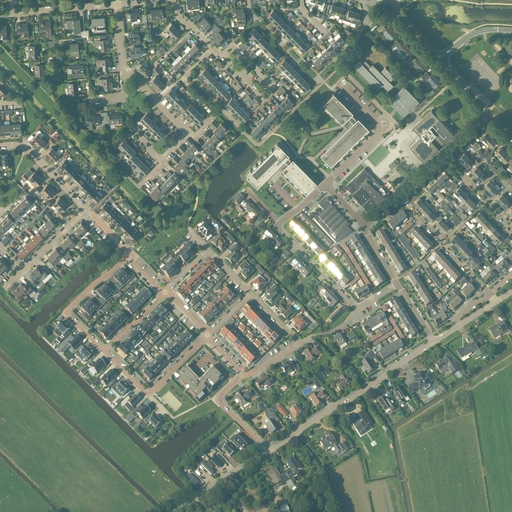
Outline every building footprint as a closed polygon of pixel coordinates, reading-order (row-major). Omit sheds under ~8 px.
[(186,0),(187,3),(184,3),(185,11),(190,11),(190,8),(193,8),(192,0),(186,0)] [(202,2),(199,2),(198,0),(192,0),(193,8),(196,8),(197,10),(202,10),(202,2)] [(334,16),(335,14),(338,7),(332,5),(332,6),(329,5),(326,14),(330,16),(331,15),(334,16)] [(338,18),(343,20),(346,10),(344,9),(344,8),(338,7),(335,14),(339,15),(338,18)] [(236,14),(237,18),(244,17),(244,11),(243,11),(243,8),(233,9),(233,14),(236,14)] [(157,18),(156,9),(150,10),(150,13),(147,14),(148,21),(153,21),(153,18),(157,18)] [(157,21),(167,20),(166,12),(163,12),(163,9),(156,9),(157,18),(157,21)] [(267,16),(272,20),(278,15),(273,10),(267,16)] [(351,22),(354,12),(349,10),(349,11),(346,10),(343,20),(351,22)] [(136,15),(139,15),(138,11),(126,12),(127,20),(136,19),(136,15)] [(362,15),(360,14),(354,12),(351,22),(355,23),(359,25),(362,15)] [(197,22),(202,26),(208,21),(202,15),(197,19),(198,21),(197,22)] [(272,20),(276,25),(282,19),(278,15),(272,20)] [(91,25),(96,25),(97,31),(105,30),(104,17),(96,18),(91,18),(91,25)] [(244,17),(237,18),(237,22),(234,22),(234,27),(245,26),(244,23),(245,23),(244,17)] [(81,32),(79,19),(66,20),(67,29),(73,28),(74,33),(81,32)] [(276,25),(281,29),(286,24),(282,19),(276,25)] [(169,34),(176,28),(172,24),(170,21),(161,30),(165,33),(164,35),(166,37),(169,34)] [(208,21),(202,26),(207,31),(207,30),(209,32),(216,25),(213,21),(211,23),(208,21)] [(47,35),(51,35),(50,22),(39,23),(40,31),(46,30),(47,35)] [(24,38),(28,37),(27,24),(17,24),(17,32),(23,32),(24,38)] [(281,29),(285,34),(291,28),(286,24),(281,29)] [(386,29),(384,27),(382,25),(377,29),(379,32),(381,30),(383,32),(391,41),(397,35),(393,31),(393,32),(388,27),(386,29)] [(212,37),(217,41),(222,36),(219,33),(222,31),(218,27),(211,34),(213,36),(212,37)] [(176,28),(169,34),(172,36),(170,38),(173,43),(179,37),(177,35),(180,33),(176,28)] [(252,38),(258,33),(253,28),(248,33),(252,38)] [(285,34),(289,38),(295,33),(291,28),(285,34)] [(137,38),(139,38),(139,32),(131,33),(132,36),(129,36),(129,43),(137,42),(137,38)] [(262,37),(258,33),(252,38),(257,43),(262,37)] [(289,38),(294,43),(299,37),(295,33),(289,38)] [(222,36),(217,41),(221,45),(223,47),(230,39),(227,36),(225,38),(222,36)] [(341,46),(345,41),(340,36),(336,40),(341,46)] [(267,42),(262,37),(257,43),(261,47),(267,42)] [(294,43),(298,47),(304,42),(299,37),(294,43)] [(101,50),(109,50),(108,39),(105,40),(100,40),(95,41),(95,45),(101,44),(101,50)] [(341,46),(336,40),(331,45),(336,50),(341,46)] [(396,46),(398,48),(405,56),(412,51),(408,47),(407,48),(403,43),(401,45),(396,40),(391,45),(394,48),(396,46)] [(271,46),(267,42),(261,47),(265,52),(271,46)] [(304,42),(298,47),(303,52),(308,46),(304,42)] [(80,43),(78,43),(69,43),(70,56),(79,55),(78,46),(81,46),(80,43)] [(361,43),(353,51),(357,56),(366,48),(361,43)] [(196,54),(200,50),(195,44),(190,48),(196,54)] [(37,53),(38,53),(37,49),(36,49),(36,45),(28,46),(29,58),(37,57),(37,53)] [(336,50),(331,45),(327,49),(332,55),(336,50)] [(140,56),(139,54),(142,54),(141,52),(141,46),(134,46),(134,49),(131,50),(131,53),(130,53),(131,56),(132,55),(132,56),(133,57),(136,57),(136,56),(140,56)] [(275,51),(271,46),(265,52),(270,56),(275,51)] [(190,48),(186,53),(192,59),(196,54),(190,48)] [(366,48),(357,56),(362,61),(370,53),(366,48)] [(332,55),(327,49),(322,54),(327,59),(332,55)] [(280,55),(275,51),(270,56),(274,61),(280,55)] [(182,57),(187,63),(192,59),(186,53),(182,57)] [(370,53),(362,61),(366,65),(375,57),(370,53)] [(327,59),(322,54),(318,58),(323,63),(327,59)] [(410,69),(413,64),(420,72),(426,66),(423,63),(422,63),(418,59),(416,60),(411,56),(406,61),(410,69)] [(182,57),(177,61),(183,67),(187,63),(182,57)] [(323,63),(318,58),(316,57),(314,58),(316,60),(313,62),(318,68),(323,63)] [(375,57),(366,65),(370,70),(379,62),(375,57)] [(103,70),(111,69),(110,59),(96,60),(97,64),(102,64),(103,70)] [(137,68),(141,73),(147,67),(143,62),(144,61),(141,59),(136,64),(138,66),(137,68)] [(283,70),(289,64),(284,60),(278,66),(283,70)] [(33,66),(35,65),(36,76),(37,75),(37,79),(44,78),(44,75),(43,65),(39,65),(38,61),(32,62),(33,66)] [(173,66),(179,72),(183,67),(177,61),(173,66)] [(379,62),(370,70),(375,75),(383,66),(379,62)] [(75,65),(71,66),(72,74),(73,74),(73,76),(79,76),(79,73),(84,73),(83,65),(80,65),(80,64),(75,64),(75,65)] [(293,68),(289,64),(283,70),(287,74),(293,68)] [(179,72),(173,66),(169,70),(174,76),(179,72)] [(383,66),(375,75),(379,79),(388,71),(383,66)] [(147,67),(141,73),(145,77),(151,71),(147,67)] [(199,74),(203,79),(209,73),(205,68),(199,74)] [(297,73),(293,68),(287,74),(291,78),(297,73)] [(425,82),(427,79),(435,88),(441,82),(438,79),(437,79),(433,75),(430,77),(426,71),(421,76),(425,82)] [(389,72),(381,81),(385,85),(387,83),(387,84),(390,81),(390,82),(394,78),(389,72)] [(203,79),(208,83),(214,77),(209,73),(203,79)] [(301,77),(297,73),(291,78),(295,83),(301,77)] [(154,86),(156,84),(160,80),(156,76),(150,81),(154,86)] [(169,86),(173,82),(174,83),(176,81),(172,77),(170,79),(165,83),(169,86)] [(208,83),(212,87),(218,81),(214,77),(208,83)] [(305,81),(301,77),(295,83),(299,87),(305,81)] [(105,89),(113,88),(112,78),(108,78),(104,78),(98,79),(98,83),(104,83),(105,89)] [(388,85),(386,87),(390,91),(399,83),(394,78),(390,82),(391,82),(388,85)] [(0,93),(3,97),(8,91),(2,85),(4,83),(0,79),(0,93)] [(160,80),(156,84),(154,86),(158,90),(164,85),(160,80)] [(212,87),(216,91),(222,86),(218,81),(212,87)] [(310,85),(305,81),(299,87),(304,91),(310,85)] [(75,90),(77,90),(76,86),(75,86),(75,83),(67,83),(68,96),(76,95),(75,90)] [(399,83),(390,91),(395,95),(396,93),(397,94),(399,91),(400,92),(404,88),(399,83)] [(216,91),(220,96),(226,90),(222,86),(216,91)] [(282,94),(286,91),(282,86),(278,90),(282,94)] [(169,99),(176,93),(171,88),(162,97),(164,99),(167,96),(169,99)] [(398,95),(396,97),(400,101),(409,93),(404,88),(400,92),(398,95)] [(226,90),(220,96),(225,100),(231,95),(226,90)] [(176,93),(169,99),(166,102),(168,103),(171,101),(173,103),(180,97),(176,93)] [(323,151),(320,155),(330,165),(357,139),(368,128),(357,117),(356,119),(351,114),(352,112),(349,109),(348,110),(346,108),(346,109),(343,106),(343,105),(341,103),(340,104),(337,101),(338,100),(336,98),(337,97),(333,93),(333,94),(323,104),(339,120),(342,123),(348,129),(346,131),(346,132),(343,135),(343,134),(340,137),(341,137),(338,140),(337,140),(335,142),(336,142),(333,145),(332,145),(330,147),(330,148),(327,151),(327,150),(325,152),(323,151)] [(409,93),(400,101),(404,105),(406,104),(409,101),(409,102),(414,98),(409,93)] [(78,98),(78,102),(71,103),(72,111),(85,110),(85,102),(84,97),(78,98)] [(180,97),(173,103),(170,106),(172,108),(175,105),(178,107),(184,101),(180,97)] [(287,97),(283,100),(290,108),(292,106),(291,104),(293,102),(287,97)] [(225,104),(230,108),(236,103),(231,98),(225,104)] [(407,105),(406,107),(410,111),(419,103),(414,98),(409,102),(410,102),(407,105)] [(283,100),(280,104),(285,110),(287,108),(289,110),(290,108),(283,100)] [(176,112),(179,109),(182,111),(188,105),(184,101),(178,107),(175,110),(176,112)] [(230,108),(234,113),(240,107),(236,103),(230,108)] [(284,111),(285,110),(280,104),(279,104),(278,103),(274,106),(280,112),(282,110),(284,111)] [(188,105),(182,111),(181,112),(183,114),(186,111),(188,114),(194,108),(190,104),(188,106),(188,105)] [(278,113),(280,112),(274,106),(271,109),(273,111),(278,117),(280,115),(278,113)] [(234,113),(238,117),(244,111),(240,107),(234,113)] [(192,118),(198,112),(194,108),(188,114),(185,117),(187,118),(190,115),(192,118)] [(140,119),(144,123),(149,117),(147,116),(151,112),(149,110),(140,119)] [(421,136),(410,146),(424,162),(448,139),(454,134),(432,110),(413,127),(421,136)] [(244,111),(238,117),(243,122),(249,116),(244,111)] [(273,111),(269,114),(276,122),(278,120),(277,118),(278,117),(273,111)] [(104,112),(100,113),(101,116),(95,117),(95,115),(91,116),(91,117),(86,117),(87,125),(89,125),(89,128),(95,128),(95,125),(99,124),(101,123),(102,126),(105,125),(104,119),(104,112)] [(117,114),(112,114),(109,114),(109,115),(107,116),(107,112),(104,112),(104,119),(109,118),(109,123),(122,123),(121,115),(117,115),(117,114)] [(198,112),(192,118),(189,121),(191,122),(194,119),(197,122),(203,116),(198,112)] [(276,122),(269,114),(266,118),(271,124),(273,122),(274,123),(276,122)] [(149,117),(144,123),(148,127),(157,118),(155,116),(151,120),(149,117)] [(269,125),(271,124),(266,118),(265,118),(264,116),(261,120),(266,125),(268,124),(269,125)] [(158,120),(157,118),(148,127),(152,131),(157,126),(155,123),(158,120)] [(223,133),(227,129),(221,123),(218,125),(213,120),(212,122),(223,133)] [(264,128),(266,125),(261,120),(258,122),(257,121),(256,122),(259,124),(259,125),(264,130),(265,129),(264,128)] [(212,131),(214,133),(218,137),(223,133),(212,122),(209,124),(214,129),(212,131)] [(35,129),(38,131),(44,125),(42,123),(35,129)] [(152,131),(155,134),(164,126),(163,124),(159,128),(157,126),(152,131)] [(264,130),(259,125),(255,128),(262,135),(264,134),(262,132),(264,130)] [(164,126),(155,134),(159,138),(164,133),(162,131),(166,127),(164,126)] [(260,137),(262,135),(255,128),(251,132),(256,138),(259,136),(260,137)] [(207,130),(205,133),(216,144),(219,146),(223,142),(218,137),(214,133),(212,135),(207,130)] [(484,139),(486,142),(492,137),(487,132),(481,137),(482,137),(480,139),(482,141),(484,139)] [(212,148),(216,144),(205,133),(203,134),(208,140),(206,142),(212,148)] [(38,134),(31,140),(34,144),(35,144),(41,138),(41,137),(38,134)] [(48,141),(50,143),(56,137),(54,135),(48,141)] [(118,146),(122,150),(128,144),(126,142),(129,138),(128,136),(124,140),(118,146)] [(58,139),(56,137),(50,143),(52,145),(58,139)] [(497,142),(492,137),(486,142),(489,145),(487,146),(489,148),(491,147),(497,142)] [(41,138),(35,144),(38,148),(45,142),(46,142),(48,140),(45,138),(43,139),(41,138)] [(191,145),(189,147),(195,154),(199,149),(188,138),(186,140),(191,145)] [(206,142),(204,144),(199,139),(196,141),(208,152),(209,154),(213,149),(212,148),(206,142)] [(122,150),(125,154),(132,148),(128,144),(122,150)] [(246,177),(256,187),(278,166),(279,165),(282,168),(281,169),(305,193),(316,182),(278,144),(246,177)] [(189,147),(186,150),(181,145),(179,147),(190,158),(195,154),(189,147)] [(180,156),(182,158),(186,162),(188,164),(193,160),(190,158),(179,147),(177,149),(182,154),(180,156)] [(496,153),(501,158),(504,155),(506,152),(502,147),(496,153)] [(51,148),(45,154),(48,158),(49,158),(55,152),(55,151),(51,148)] [(127,159),(127,160),(134,153),(135,151),(132,148),(125,154),(129,157),(127,159)] [(55,152),(49,158),(53,162),(59,156),(57,154),(56,152),(55,152)] [(511,157),(506,152),(504,155),(501,158),(505,162),(511,157)] [(127,160),(131,163),(137,157),(134,153),(127,160)] [(459,158),(463,163),(465,161),(469,158),(464,153),(459,158)] [(11,158),(8,158),(7,154),(1,154),(2,164),(6,164),(6,167),(11,167),(11,158)] [(481,154),(473,161),(476,164),(481,159),(484,156),(481,154)] [(175,155),(173,157),(184,168),(188,164),(186,162),(182,158),(180,160),(175,155)] [(470,156),(469,158),(465,161),(463,163),(468,168),(473,163),(471,160),(472,159),(470,156)] [(131,163),(135,167),(141,161),(137,157),(131,163)] [(180,173),(184,168),(173,157),(171,159),(176,164),(174,167),(180,173)] [(62,168),(58,171),(59,173),(70,162),(66,158),(66,159),(62,163),(59,165),(62,168)] [(389,165),(392,168),(398,164),(395,160),(389,165)] [(135,167),(138,171),(145,165),(141,161),(135,167)] [(67,173),(73,168),(74,166),(70,162),(59,173),(61,175),(65,171),(67,173)] [(149,169),(145,165),(138,171),(141,174),(138,176),(141,179),(146,175),(144,173),(149,169)] [(471,172),(476,177),(481,172),(477,167),(471,172)] [(66,179),(67,181),(77,172),(73,168),(67,173),(69,176),(66,179)] [(362,171),(346,186),(355,196),(371,213),(376,208),(375,206),(390,192),(382,185),(381,186),(365,168),(362,171)] [(494,172),(495,172),(489,178),(491,179),(499,172),(498,172),(496,170),(494,172)] [(27,179),(31,183),(34,179),(38,176),(34,172),(29,177),(25,173),(21,177),(25,181),(27,179)] [(75,181),(81,176),(77,172),(67,181),(69,183),(73,179),(75,181)] [(172,175),(171,173),(169,175),(170,176),(176,183),(180,179),(174,172),(172,175)] [(446,172),(441,176),(443,178),(449,184),(451,182),(448,179),(450,177),(446,172)] [(486,176),(481,172),(476,177),(480,181),(486,176)] [(42,180),(38,176),(34,179),(31,183),(34,187),(32,188),(35,191),(39,187),(36,185),(42,180)] [(73,188),(75,189),(84,180),(81,176),(75,181),(77,184),(73,188)] [(176,183),(170,176),(166,180),(173,186),(176,183)] [(444,183),(447,186),(448,187),(450,185),(449,184),(443,178),(441,176),(437,180),(441,185),(444,183)] [(81,187),(83,189),(89,184),(84,180),(75,189),(77,191),(81,187)] [(173,186),(166,180),(163,184),(169,190),(173,186)] [(441,185),(437,180),(433,184),(439,191),(443,187),(441,185)] [(484,185),(489,190),(492,188),(494,185),(490,180),(484,185)] [(82,196),(83,197),(92,188),(89,184),(83,189),(86,192),(82,196)] [(159,187),(159,188),(163,192),(165,194),(169,190),(163,184),(159,187)] [(433,193),(435,191),(437,192),(439,191),(433,184),(431,185),(430,184),(428,186),(429,187),(428,188),(433,193)] [(458,186),(456,184),(452,188),(452,187),(447,191),(449,194),(453,190),(457,187),(458,186)] [(506,187),(501,191),(503,193),(509,188),(511,191),(511,189),(511,186),(510,184),(506,187)] [(40,192),(43,196),(51,188),(47,185),(42,190),(39,187),(35,191),(37,194),(40,192)] [(498,190),(494,185),(492,188),(489,190),(493,195),(498,190)] [(159,187),(157,186),(153,189),(159,196),(163,192),(159,188),(159,187)] [(458,188),(457,187),(453,190),(455,191),(454,192),(459,196),(462,193),(464,191),(460,187),(458,188)] [(55,192),(51,188),(43,196),(45,198),(43,200),(48,204),(52,200),(49,198),(55,192)] [(96,192),(92,188),(83,197),(85,199),(89,195),(91,197),(96,192)] [(159,196),(153,189),(149,193),(155,200),(159,196)] [(459,196),(463,200),(468,196),(464,191),(462,193),(459,196)] [(91,197),(93,200),(89,204),(93,207),(97,203),(95,202),(101,196),(96,192),(91,197)] [(497,199),(501,204),(507,199),(502,194),(497,199)] [(245,199),(241,195),(234,202),(238,205),(245,199)] [(26,197),(22,201),(30,208),(30,209),(35,204),(32,201),(28,196),(27,197),(26,197)] [(463,207),(463,208),(472,200),(468,196),(463,200),(465,203),(463,204),(465,206),(463,207)] [(509,196),(507,199),(501,204),(505,209),(511,203),(509,201),(511,199),(509,196)] [(54,203),(52,200),(48,204),(50,207),(52,204),(56,208),(60,205),(63,201),(59,197),(54,203)] [(318,215),(313,219),(335,243),(352,233),(347,228),(348,227),(329,207),(332,204),(326,198),(318,205),(324,212),(319,217),(318,215)] [(414,203),(418,207),(424,203),(420,198),(414,203)] [(109,199),(103,204),(102,203),(95,210),(98,213),(102,209),(104,211),(110,205),(112,203),(109,199)] [(476,204),(472,200),(463,208),(465,209),(468,206),(470,209),(476,204)] [(22,201),(18,204),(26,212),(30,208),(22,201)] [(67,205),(63,201),(60,205),(56,208),(58,211),(56,212),(63,219),(67,215),(62,210),(67,205)] [(241,206),(247,213),(252,208),(246,201),(241,206)] [(426,201),(424,203),(418,207),(422,212),(429,205),(426,201)] [(22,216),(26,212),(18,204),(15,208),(20,214),(22,216)] [(104,211),(106,213),(102,217),(104,219),(114,209),(110,205),(104,211)] [(422,212),(426,216),(429,214),(432,211),(433,209),(429,205),(422,212)] [(110,217),(112,219),(119,211),(116,207),(114,209),(104,219),(106,221),(110,217)] [(23,217),(22,216),(20,214),(15,208),(11,212),(16,217),(15,219),(18,222),(23,217)] [(259,214),(252,208),(247,213),(249,215),(247,218),(251,222),(259,214)] [(433,209),(432,211),(429,214),(426,216),(430,220),(436,215),(433,213),(435,212),(435,210),(433,209)] [(468,217),(465,214),(464,214),(460,210),(457,213),(464,221),(468,217)] [(110,225),(111,227),(123,215),(119,211),(112,219),(114,221),(110,225)] [(402,222),(407,218),(402,212),(397,217),(402,222)] [(475,216),(479,221),(484,216),(480,212),(475,216)] [(8,214),(4,218),(12,226),(17,221),(15,219),(13,217),(12,218),(8,214)] [(117,224),(119,226),(127,219),(123,215),(111,227),(113,228),(117,224)] [(227,224),(230,221),(224,216),(222,219),(227,224)] [(436,223),(440,228),(447,221),(443,216),(436,223)] [(479,221),(483,225),(485,224),(488,221),(484,216),(479,221)] [(402,222),(397,217),(393,221),(398,226),(402,222)] [(4,218),(0,222),(8,230),(11,226),(12,226),(4,218)] [(56,227),(57,225),(50,218),(47,222),(53,228),(55,226),(56,227)] [(253,224),(256,228),(258,226),(262,223),(264,221),(265,220),(263,218),(259,222),(257,220),(253,224)] [(119,226),(121,229),(117,233),(119,234),(129,224),(131,223),(127,219),(119,226)] [(205,239),(211,233),(212,232),(212,231),(210,230),(210,229),(209,230),(205,226),(207,224),(203,220),(197,226),(200,229),(198,231),(205,239)] [(289,226),(293,231),(299,225),(295,221),(289,226)] [(398,226),(393,221),(388,225),(393,231),(398,226)] [(465,223),(471,229),(474,225),(472,223),(471,224),(468,221),(465,223)] [(482,230),(484,232),(491,226),(492,225),(488,221),(485,224),(483,225),(485,228),(482,230)] [(53,228),(47,222),(43,226),(50,232),(51,231),(51,230),(53,228)] [(77,227),(83,233),(87,229),(81,223),(77,227)] [(445,223),(440,228),(444,232),(449,227),(445,223)] [(129,224),(119,234),(121,236),(125,232),(127,234),(133,228),(129,224)] [(293,231),(298,235),(303,229),(299,225),(293,231)] [(488,231),(491,234),(496,229),(492,225),(491,226),(484,232),(486,234),(488,231)] [(50,232),(43,226),(39,229),(45,235),(48,233),(49,234),(50,232)] [(83,233),(77,227),(73,231),(79,237),(83,233)] [(125,240),(127,242),(137,232),(133,228),(127,234),(129,236),(125,240)] [(298,235),(302,239),(307,234),(303,229),(298,235)] [(415,239),(421,233),(417,229),(411,234),(415,239)] [(489,236),(493,240),(498,235),(500,233),(496,229),(491,234),(489,236)] [(376,235),(379,240),(386,235),(383,230),(376,235)] [(268,245),(271,243),(276,237),(269,231),(264,236),(266,238),(264,241),(268,245)] [(39,232),(35,235),(41,242),(45,238),(39,232)] [(128,244),(132,240),(135,242),(141,236),(137,232),(127,242),(128,244)] [(425,238),(421,233),(415,239),(419,243),(425,238)] [(503,238),(500,233),(498,235),(493,240),(498,245),(503,241),(502,239),(503,238)] [(302,239),(306,244),(312,238),(307,234),(302,239)] [(450,239),(454,243),(460,238),(456,234),(450,239)] [(41,242),(35,235),(31,239),(37,245),(41,242)] [(211,243),(211,244),(213,246),(214,246),(216,248),(217,247),(221,251),(226,245),(223,242),(223,241),(218,235),(211,243)] [(379,240),(382,245),(389,240),(386,235),(379,240)] [(76,243),(75,242),(69,236),(65,240),(71,246),(70,246),(72,248),(75,245),(75,244),(76,243)] [(353,245),(360,241),(357,236),(350,240),(353,245)] [(282,244),(276,237),(271,243),(277,249),(282,244)] [(27,243),(33,249),(37,245),(31,239),(31,240),(29,238),(25,242),(27,244),(27,243)] [(178,246),(183,240),(181,238),(175,243),(178,246)] [(306,244),(310,248),(316,242),(312,238),(306,244)] [(429,242),(425,238),(419,243),(423,247),(429,242)] [(454,243),(458,248),(464,242),(460,238),(454,243)] [(71,246),(65,240),(61,243),(67,250),(70,246),(71,246)] [(382,245),(385,249),(392,245),(389,240),(382,245)] [(363,246),(360,241),(353,245),(357,250),(363,246)] [(310,248),(314,252),(320,246),(316,242),(310,248)] [(433,246),(429,242),(423,247),(427,252),(433,246)] [(458,248),(462,252),(468,247),(464,242),(458,248)] [(27,244),(23,247),(29,253),(33,249),(27,243),(27,244)] [(188,243),(180,251),(188,259),(192,255),(189,251),(192,248),(188,243)] [(25,257),(29,253),(23,247),(21,245),(17,249),(19,251),(16,253),(22,259),(25,256),(25,257)] [(385,249),(388,254),(395,250),(392,245),(385,249)] [(232,265),(239,258),(234,253),(237,250),(233,246),(228,252),(230,254),(225,259),(232,265)] [(320,246),(314,252),(319,256),(324,251),(320,246)] [(366,251),(363,246),(357,250),(360,255),(366,251)] [(462,252),(466,256),(472,251),(468,247),(462,252)] [(56,249),(52,252),(60,260),(63,257),(63,256),(62,255),(56,249)] [(474,249),(472,251),(466,256),(470,260),(476,255),(480,252),(478,250),(476,251),(474,249)] [(388,254),(391,259),(398,255),(395,250),(388,254)] [(184,263),(188,259),(180,251),(172,259),(177,263),(180,260),(184,263)] [(369,256),(366,251),(360,255),(363,260),(369,256)] [(435,261),(441,256),(437,251),(431,257),(435,261)] [(60,260),(52,252),(48,256),(54,262),(55,264),(57,264),(60,261),(60,260)] [(283,259),(282,260),(284,262),(287,259),(286,259),(290,255),(288,253),(283,258),(283,259)] [(504,257),(499,261),(505,267),(509,263),(506,260),(508,258),(504,253),(502,255),(504,257)] [(319,260),(324,265),(329,259),(325,255),(319,260)] [(391,259),(394,264),(401,260),(398,255),(391,259)] [(476,255),(470,260),(474,265),(480,260),(476,255)] [(373,261),(369,256),(363,260),(366,265),(373,261)] [(445,260),(441,256),(435,261),(439,265),(445,260)] [(274,257),(268,263),(273,268),(279,262),(274,257)] [(172,259),(164,267),(172,274),(176,270),(173,267),(177,263),(172,259)] [(292,264),(299,271),(304,266),(297,259),(292,264)] [(324,265),(328,269),(334,263),(329,259),(324,265)] [(213,272),(218,268),(210,260),(205,264),(213,272)] [(394,264),(397,269),(404,265),(401,260),(394,264)] [(449,264),(445,260),(439,265),(443,270),(449,264)] [(376,266),(373,261),(366,265),(369,271),(376,266)] [(491,264),(496,270),(498,268),(500,271),(505,267),(499,261),(497,263),(495,261),(493,263),(491,264)] [(0,278),(0,279),(2,277),(7,273),(4,270),(8,267),(4,262),(0,266),(0,278)] [(244,262),(238,268),(241,271),(242,273),(241,275),(245,279),(252,272),(248,268),(249,267),(244,262)] [(334,263),(328,269),(332,273),(338,267),(334,263)] [(209,277),(213,272),(205,264),(201,269),(209,277)] [(453,269),(449,264),(443,270),(447,274),(453,269)] [(494,271),(496,270),(491,264),(489,266),(488,265),(484,269),(492,278),(497,274),(494,271)] [(404,265),(397,269),(400,274),(407,270),(404,265)] [(310,272),(304,266),(299,271),(305,278),(310,272)] [(379,271),(376,266),(369,271),(372,276),(379,271)] [(37,267),(33,271),(42,280),(50,273),(45,267),(44,267),(42,269),(44,270),(42,272),(40,270),(37,267)] [(161,277),(164,274),(168,278),(172,274),(164,267),(157,273),(161,277)] [(332,273),(336,277),(342,272),(338,267),(332,273)] [(209,277),(201,269),(202,269),(197,273),(204,280),(208,276),(209,277)] [(457,273),(453,269),(447,274),(451,278),(457,273)] [(488,282),(492,278),(484,269),(479,273),(488,282)] [(122,270),(117,274),(125,282),(128,280),(129,281),(134,276),(129,272),(126,275),(122,270)] [(30,280),(32,282),(36,286),(42,280),(33,271),(29,275),(32,278),(30,280)] [(382,277),(379,271),(372,276),(375,281),(382,277)] [(346,276),(342,272),(336,277),(341,282),(346,276)] [(408,277),(411,282),(418,277),(415,272),(408,277)] [(204,280),(197,273),(193,277),(200,284),(204,280)] [(461,277),(457,273),(451,278),(455,283),(461,277)] [(122,285),(125,282),(117,274),(113,279),(117,283),(115,286),(119,291),(124,286),(122,285)] [(262,289),(266,286),(262,282),(261,283),(258,280),(261,277),(258,275),(254,279),(256,282),(252,286),(258,292),(261,289),(262,289)] [(350,280),(346,276),(341,282),(345,286),(350,280)] [(200,284),(193,277),(189,282),(196,288),(200,284)] [(385,282),(382,277),(375,281),(378,286),(385,282)] [(411,282),(414,287),(421,282),(418,277),(411,282)] [(20,285),(18,287),(25,294),(27,292),(29,294),(34,289),(29,284),(27,287),(22,282),(20,284),(20,285)] [(196,288),(189,282),(185,286),(184,285),(192,293),(192,292),(196,288)] [(414,287),(417,291),(424,287),(421,282),(414,287)] [(465,288),(470,294),(475,290),(467,283),(465,285),(467,287),(465,288)] [(101,289),(109,297),(111,294),(113,296),(117,291),(113,287),(110,289),(105,285),(101,289)] [(184,285),(180,289),(188,297),(192,293),(184,285)] [(364,296),(369,293),(365,286),(360,290),(364,296)] [(23,296),(25,294),(18,287),(16,289),(15,288),(13,291),(18,295),(15,298),(20,303),(25,298),(23,296)] [(221,293),(229,302),(236,295),(228,287),(221,293)] [(281,298),(275,292),(277,290),(274,287),(267,294),(269,296),(265,300),(272,306),(281,298)] [(417,291),(420,296),(427,292),(424,287),(417,291)] [(320,293),(327,299),(332,294),(329,292),(330,291),(329,290),(328,290),(325,288),(320,293)] [(461,297),(463,295),(466,298),(470,294),(465,288),(462,291),(461,289),(460,290),(458,288),(455,290),(457,293),(461,297)] [(109,297),(101,289),(97,294),(101,298),(99,301),(103,305),(110,298),(109,297)] [(188,297),(180,289),(176,294),(184,302),(188,297)] [(140,294),(147,300),(151,296),(144,290),(140,294)] [(364,296),(360,290),(354,293),(359,300),(364,296)] [(420,296),(423,301),(430,297),(427,292),(420,296)] [(224,306),(229,302),(221,293),(216,298),(224,306)] [(453,297),(451,299),(458,306),(462,302),(459,299),(461,297),(457,293),(456,293),(455,294),(456,295),(453,297)] [(147,300),(140,294),(136,298),(143,304),(147,300)] [(338,301),(336,298),(336,297),(335,296),(334,297),(332,294),(327,299),(325,302),(331,308),(338,301)] [(430,297),(423,301),(426,306),(433,302),(430,297)] [(136,298),(133,301),(139,308),(143,304),(136,298)] [(218,312),(224,306),(216,298),(210,304),(218,312)] [(393,307),(400,303),(396,298),(390,302),(393,307)] [(448,300),(442,305),(444,306),(445,309),(448,306),(449,305),(453,310),(458,306),(451,299),(449,301),(448,300)] [(85,305),(93,313),(96,310),(97,311),(102,307),(97,302),(94,305),(90,300),(85,305)] [(135,312),(139,308),(133,301),(129,305),(135,312)] [(393,307),(396,312),(403,308),(400,303),(393,307)] [(210,304),(206,308),(214,316),(218,312),(210,304)] [(245,306),(235,316),(237,318),(242,314),(244,316),(250,310),(252,309),(253,308),(249,304),(245,307),(245,306)] [(93,313),(85,305),(83,307),(81,309),(86,314),(83,316),(87,321),(92,317),(91,315),(93,313)] [(135,312),(129,305),(125,309),(131,316),(135,312)] [(282,305),(277,310),(281,313),(280,315),(285,320),(292,313),(287,308),(286,309),(282,305)] [(158,310),(165,317),(165,318),(167,316),(166,314),(168,312),(168,311),(168,312),(163,306),(162,306),(158,310)] [(439,311),(440,312),(437,314),(442,322),(447,319),(444,314),(444,313),(445,313),(447,311),(445,309),(444,306),(441,309),(442,310),(439,311)] [(206,308),(202,312),(210,320),(214,316),(206,308)] [(403,308),(396,312),(399,317),(406,313),(403,308)] [(250,310),(244,316),(248,320),(256,312),(254,310),(253,311),(252,309),(250,310)] [(123,324),(127,320),(123,316),(126,314),(121,310),(119,312),(119,313),(115,317),(116,317),(123,324)] [(158,310),(154,314),(161,322),(161,321),(165,317),(158,310)] [(329,320),(331,322),(341,313),(338,310),(329,320)] [(202,312),(198,316),(206,325),(210,320),(202,312)] [(259,315),(256,312),(248,320),(252,324),(260,316),(260,317),(258,315),(259,315)] [(383,313),(377,316),(382,323),(383,325),(388,322),(383,313)] [(409,318),(406,313),(399,317),(402,322),(409,318)] [(154,314),(150,319),(157,326),(161,322),(154,314)] [(437,314),(432,318),(431,318),(433,322),(434,321),(437,325),(442,322),(437,314)] [(305,321),(303,318),(302,319),(299,315),(293,321),(296,325),(293,328),(298,333),(301,330),(302,331),(304,329),(303,328),(306,326),(303,323),(305,321)] [(260,316),(252,324),(256,328),(264,320),(262,318),(261,319),(260,317),(260,316)] [(382,323),(377,316),(372,319),(376,326),(382,323)] [(116,317),(112,321),(118,328),(123,324),(116,317)] [(409,318),(402,322),(406,327),(412,323),(409,318)] [(153,330),(157,326),(150,319),(148,320),(147,320),(145,322),(146,322),(145,323),(153,330)] [(223,331),(220,334),(224,339),(225,338),(232,330),(229,327),(234,323),(234,322),(231,319),(221,329),(223,331)] [(376,326),(372,319),(367,322),(371,329),(376,326)] [(267,323),(264,320),(256,328),(260,332),(268,324),(268,325),(266,323),(267,323)] [(118,328),(112,321),(111,321),(107,325),(114,332),(118,328)] [(63,322),(56,329),(62,334),(56,340),(58,343),(60,344),(60,343),(70,334),(68,332),(70,329),(69,329),(67,327),(67,326),(67,327),(66,326),(65,326),(66,325),(65,325),(63,323),(63,322)] [(371,329),(367,322),(362,325),(366,332),(368,335),(370,333),(369,331),(371,329)] [(145,323),(141,327),(148,334),(152,329),(153,330),(145,323)] [(415,328),(412,323),(406,327),(409,332),(415,328)] [(495,326),(489,330),(495,339),(508,331),(503,323),(496,327),(495,326)] [(268,325),(268,324),(260,332),(264,336),(272,329),(270,326),(269,327),(268,325)] [(104,329),(110,336),(114,332),(107,325),(103,329),(104,329)] [(143,338),(148,334),(141,327),(137,331),(143,338)] [(419,334),(415,328),(409,332),(409,333),(405,335),(407,338),(410,335),(412,338),(419,334)] [(104,329),(104,330),(100,334),(106,340),(110,336),(104,329)] [(272,329),(264,336),(268,340),(274,335),(276,333),(275,333),(274,332),(275,331),(272,329)] [(232,330),(225,338),(227,339),(226,340),(228,342),(236,334),(232,330)] [(188,331),(184,335),(183,336),(189,342),(191,340),(192,340),(194,338),(193,337),(188,332),(188,331)] [(271,343),(266,347),(269,350),(278,340),(281,336),(277,332),(275,333),(276,333),(274,335),(268,340),(271,343)] [(135,333),(131,337),(137,343),(142,339),(135,333)] [(236,334),(228,342),(230,344),(231,344),(233,345),(232,346),(240,338),(236,334)] [(347,334),(345,336),(343,334),(341,335),(340,334),(334,338),(339,346),(345,342),(345,341),(347,340),(348,341),(351,340),(347,334)] [(182,335),(178,339),(185,346),(189,342),(183,336),(184,335),(183,335),(182,335)] [(70,336),(57,349),(60,353),(68,345),(73,350),(82,342),(81,341),(82,341),(79,338),(79,339),(76,336),(73,339),(70,336)] [(137,343),(131,337),(127,341),(133,347),(137,343)] [(174,343),(181,350),(185,346),(178,339),(177,338),(173,342),(174,343)] [(240,338),(232,346),(233,346),(235,347),(234,348),(236,350),(244,342),(240,338)] [(398,350),(404,347),(399,340),(394,343),(398,350)] [(123,345),(129,352),(133,347),(127,341),(123,345)] [(244,342),(236,350),(238,353),(239,352),(241,354),(248,346),(244,342)] [(169,346),(169,347),(176,354),(181,350),(174,343),(170,347),(169,346)] [(398,350),(394,343),(389,347),(393,353),(398,350)] [(465,357),(475,351),(475,352),(479,350),(475,344),(472,346),(471,344),(462,350),(461,348),(456,351),(463,362),(467,359),(465,357)] [(125,355),(129,352),(123,345),(118,349),(120,352),(118,354),(123,360),(127,357),(125,355)] [(251,363),(253,365),(265,354),(262,351),(256,356),(253,354),(254,353),(248,346),(241,354),(240,355),(250,365),(251,363)] [(75,354),(81,361),(84,358),(87,361),(94,354),(91,351),(89,349),(86,347),(84,349),(82,347),(75,354)] [(169,347),(165,351),(172,358),(174,356),(175,357),(177,355),(176,354),(169,347)] [(315,357),(321,353),(317,347),(311,351),(310,348),(303,353),(309,363),(316,358),(315,357)] [(393,353),(389,347),(384,350),(388,356),(393,353)] [(388,356),(384,350),(383,348),(380,350),(381,351),(379,353),(383,360),(388,356)] [(168,363),(172,358),(165,351),(165,352),(161,356),(168,362),(167,363),(168,363)] [(361,362),(364,366),(362,368),(362,369),(364,371),(365,371),(367,370),(369,373),(375,369),(369,361),(375,357),(371,351),(365,355),(367,359),(361,362)] [(154,360),(162,368),(166,364),(158,356),(154,360)] [(458,368),(451,358),(448,360),(447,358),(443,360),(443,361),(436,365),(442,375),(450,369),(452,372),(458,368)] [(90,363),(80,373),(83,376),(91,368),(97,375),(97,374),(100,371),(101,371),(103,369),(105,366),(106,366),(99,359),(99,360),(93,366),(90,363)] [(150,364),(151,365),(158,372),(162,368),(154,360),(150,364)] [(296,371),(300,369),(295,361),(291,364),(290,362),(281,368),(286,374),(288,372),(289,373),(292,371),(292,370),(294,369),(296,371)] [(158,372),(151,365),(147,369),(147,370),(154,376),(158,372)] [(197,398),(200,401),(205,397),(202,394),(206,390),(207,391),(210,389),(211,390),(220,382),(218,380),(221,378),(213,370),(200,383),(200,384),(199,385),(197,383),(198,382),(184,369),(176,376),(179,379),(178,380),(186,389),(188,391),(196,399),(197,398)] [(324,376),(331,373),(328,369),(319,374),(322,380),(326,378),(324,376)] [(147,370),(143,374),(149,381),(154,376),(147,370)] [(103,378),(101,381),(105,384),(106,383),(107,383),(108,382),(109,384),(116,377),(111,371),(109,373),(108,373),(108,374),(104,378),(103,378)] [(419,389),(419,390),(422,388),(423,390),(431,385),(429,382),(432,380),(429,375),(425,377),(422,373),(415,377),(417,381),(414,382),(415,383),(409,387),(413,393),(419,389)] [(340,392),(351,385),(346,377),(346,378),(343,374),(339,377),(341,381),(335,384),(340,392)] [(267,387),(273,383),(270,377),(267,379),(265,376),(255,383),(259,389),(260,389),(261,390),(263,388),(263,387),(266,385),(267,387)] [(307,382),(309,387),(313,385),(315,391),(320,389),(315,378),(307,382)] [(123,396),(129,389),(127,387),(125,385),(122,382),(119,386),(117,384),(112,389),(115,393),(118,390),(123,396)] [(396,395),(393,397),(400,406),(405,403),(403,399),(408,397),(401,387),(394,391),(396,395)] [(429,399),(437,394),(434,389),(426,395),(429,399)] [(247,401),(252,396),(248,391),(243,395),(241,393),(235,397),(242,407),(248,402),(247,401)] [(321,400),(327,397),(323,391),(317,395),(316,393),(310,397),(316,407),(323,403),(321,400)] [(131,400),(128,397),(121,404),(124,407),(128,403),(132,408),(140,400),(135,395),(131,400)] [(391,412),(396,408),(390,399),(387,401),(385,397),(378,401),(384,411),(389,409),(391,412)] [(135,419),(138,416),(142,420),(150,411),(145,406),(140,410),(138,408),(131,415),(135,419)] [(297,406),(290,411),(292,414),(295,419),(295,418),(296,418),(303,413),(300,409),(298,406),(297,406)] [(284,410),(280,413),(284,418),(288,414),(284,410)] [(363,412),(350,421),(355,428),(358,432),(367,426),(367,427),(370,425),(370,426),(372,425),(363,412)] [(155,416),(154,416),(152,418),(150,416),(144,422),(146,424),(148,422),(155,429),(162,423),(161,423),(155,416)] [(277,430),(273,425),(276,424),(272,417),(269,419),(268,420),(269,423),(265,425),(271,434),(277,430)] [(234,436),(229,440),(237,448),(240,446),(244,450),(250,444),(240,434),(236,438),(234,436)] [(337,446),(336,443),(330,435),(327,437),(326,436),(319,441),(325,450),(330,447),(331,449),(333,448),(337,453),(340,451),(341,453),(342,453),(343,454),(345,453),(349,450),(344,442),(337,446)] [(219,446),(216,448),(222,455),(225,452),(230,457),(235,452),(228,444),(223,449),(219,445),(219,446)] [(211,456),(209,459),(221,472),(226,467),(214,455),(212,458),(211,456)] [(285,472),(294,486),(295,485),(293,482),(295,481),(293,477),(297,475),(295,472),(301,468),(298,463),(296,464),(292,458),(286,462),(291,470),(289,471),(288,470),(285,472)] [(206,463),(203,460),(200,464),(211,475),(216,470),(208,462),(206,463)] [(275,485),(278,483),(280,487),(284,485),(283,483),(286,481),(287,482),(288,484),(286,485),(290,490),(292,488),(292,487),(294,486),(285,472),(280,476),(276,468),(269,473),(273,479),(271,479),(275,485)] [(185,478),(195,488),(199,483),(189,474),(185,478)] [(297,498),(300,504),(307,501),(305,495),(297,498)]
